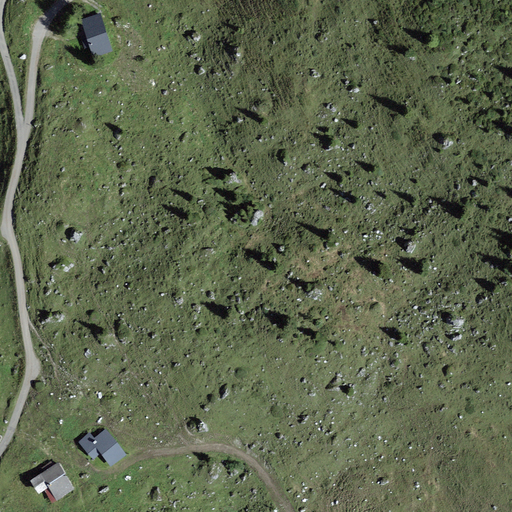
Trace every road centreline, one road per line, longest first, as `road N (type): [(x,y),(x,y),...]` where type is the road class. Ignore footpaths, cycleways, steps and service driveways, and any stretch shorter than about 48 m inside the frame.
road 1 (unclassified): [(25,139),(8,220),(29,381),(0,452)]
road 2 (track): [(125,464),(181,448),(246,450),(294,511)]
road 3 (unclassified): [(66,0),(45,24),(25,139)]
road 4 (unclassified): [(2,0),(25,139)]
